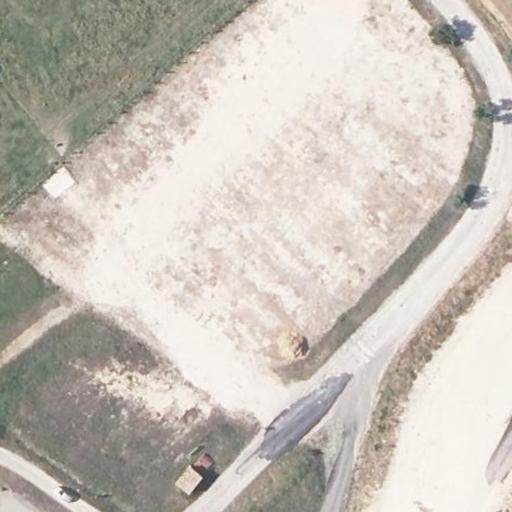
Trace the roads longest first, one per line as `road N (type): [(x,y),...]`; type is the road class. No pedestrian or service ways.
road 1 (unclassified): [(447,0),(502,83),(502,143),(479,208),(202,511)]
road 2 (track): [(330,375),(337,500),(330,511)]
